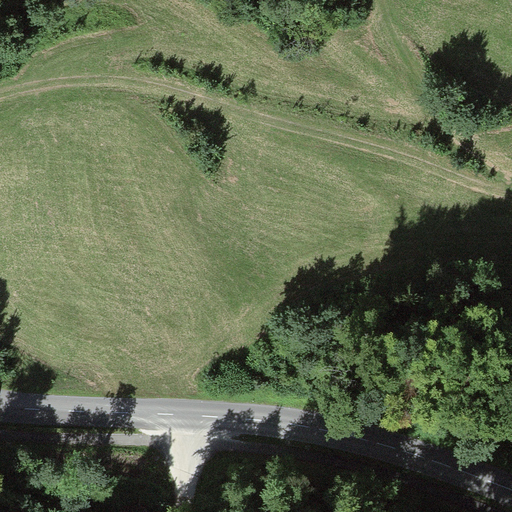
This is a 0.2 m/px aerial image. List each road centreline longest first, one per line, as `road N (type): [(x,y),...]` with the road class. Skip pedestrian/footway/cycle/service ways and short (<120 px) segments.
road 1 (track): [(0,99),(51,85),(137,85),(511,189)]
road 2 (secondary): [(511,485),(342,425),(0,396)]
road 3 (track): [(505,186),(279,0)]
